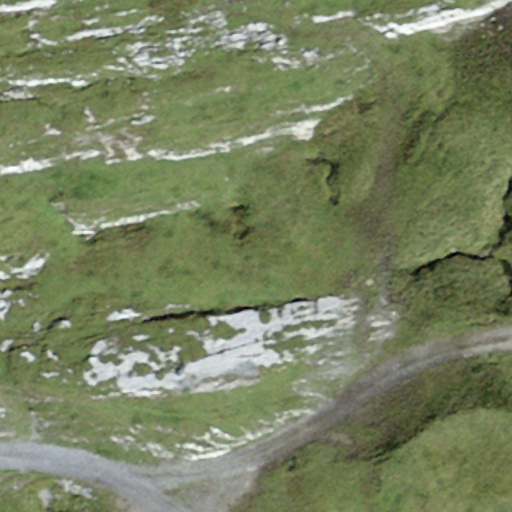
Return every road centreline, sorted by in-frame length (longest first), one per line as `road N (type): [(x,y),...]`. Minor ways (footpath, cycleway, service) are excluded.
road 1 (track): [(181,511),(424,372),(511,342)]
road 2 (track): [(187,511),(84,458),(0,448)]
